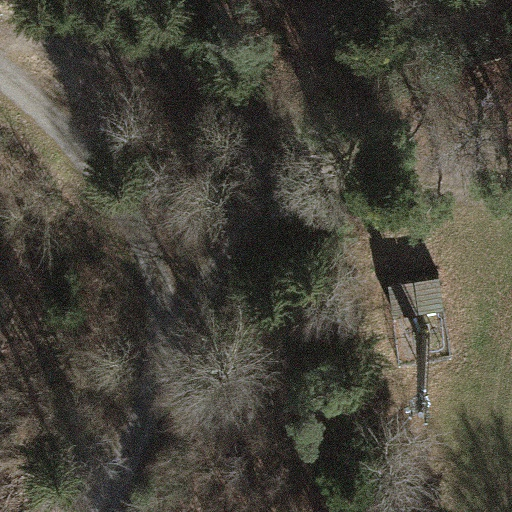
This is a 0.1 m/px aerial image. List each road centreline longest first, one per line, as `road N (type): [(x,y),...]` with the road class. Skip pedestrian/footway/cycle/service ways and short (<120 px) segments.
road 1 (track): [(511,191),(380,191),(311,129),(188,67),(44,47),(0,61)]
road 2 (track): [(0,85),(121,194),(163,308),(158,381),(110,511)]
road 3 (track): [(311,129),(205,284),(163,308)]
